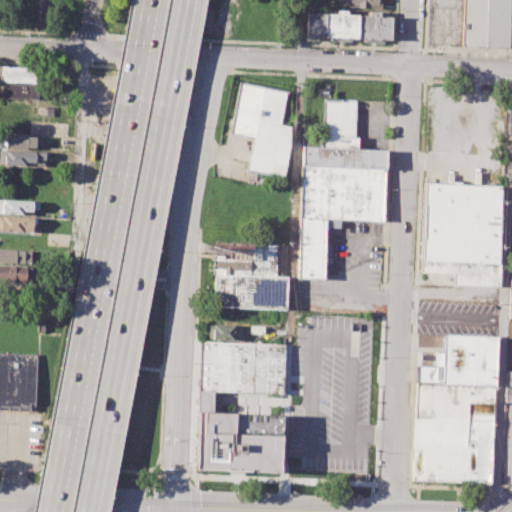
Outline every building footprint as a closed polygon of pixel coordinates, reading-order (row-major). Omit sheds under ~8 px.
[(381,0),(350,0),(350,6),(381,8),(381,0)] [(463,0),(462,45),(509,47),(510,0),(463,0)] [(307,13),(306,36),(390,39),(391,16),(379,16),(379,12),(369,11),(369,15),(347,14),(347,11),(337,10),(337,14),(307,13)] [(0,66),(34,67),(33,83),(0,82),(0,66)] [(240,83),(231,132),(253,137),(247,169),(258,172),(283,177),(292,127),(280,125),(286,92),(240,83)] [(0,89),(6,89),(6,85),(34,86),(33,100),(0,98),(0,89)] [(323,99),(321,147),(357,148),(357,137),(354,137),(355,100),(323,99)] [(31,121),(50,121),(49,133),(30,132),(31,121)] [(5,134),(39,135),(39,150),(4,148),(5,134)] [(302,146),(301,165),(385,169),(386,150),(357,148),(321,147),(302,146)] [(0,150),(44,152),(43,159),(33,158),(33,162),(25,162),(24,166),(0,165),(0,150)] [(301,165),(385,169),(383,221),(340,219),(325,218),(325,226),(323,278),(296,277),(299,217),(301,165)] [(425,182),(500,185),(497,286),(452,284),(453,273),(421,271),(425,182)] [(0,199),(39,201),(39,210),(30,210),(30,214),(0,212),(0,199)] [(0,216),(37,218),(36,232),(0,231),(0,216)] [(213,274),(212,274),(213,254),(230,255),(230,243),(276,244),(275,276),(213,274)] [(0,248),(31,250),(31,264),(0,262),(0,248)] [(0,265),(33,267),(32,283),(0,281),(0,265)] [(213,274),(275,276),(286,276),(285,310),(212,306),(213,274)] [(241,323),(241,309),(210,308),(209,321),(241,323)] [(209,323),(241,325),(240,336),(232,335),(232,340),(208,338),(209,323)] [(443,334),(442,352),(442,367),(441,384),(494,385),(496,336),(443,334)] [(200,341),(284,344),(282,393),(198,389),(200,341)] [(442,367),(442,352),(433,352),(433,366),(442,367)] [(0,353),(0,409),(34,410),(36,355),(0,353)] [(441,384),(442,367),(433,366),(416,366),(416,383),(441,384)] [(494,385),(490,483),(411,480),(416,383),(441,384),(494,385)] [(198,411),(280,415),(279,474),(194,469),(198,411)]
